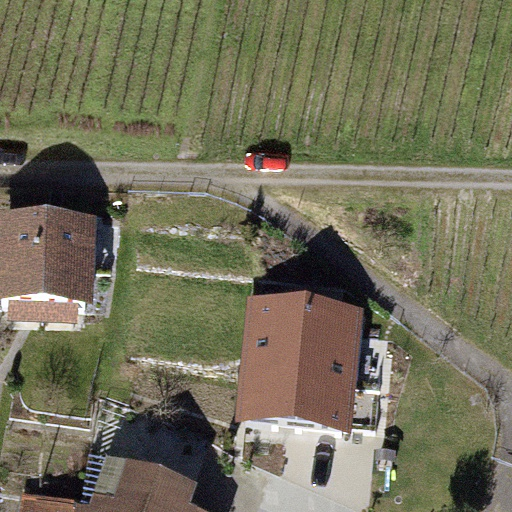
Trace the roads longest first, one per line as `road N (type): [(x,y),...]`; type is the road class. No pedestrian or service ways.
road 1 (track): [(511,181),(0,172)]
road 2 (track): [(511,385),(229,174)]
